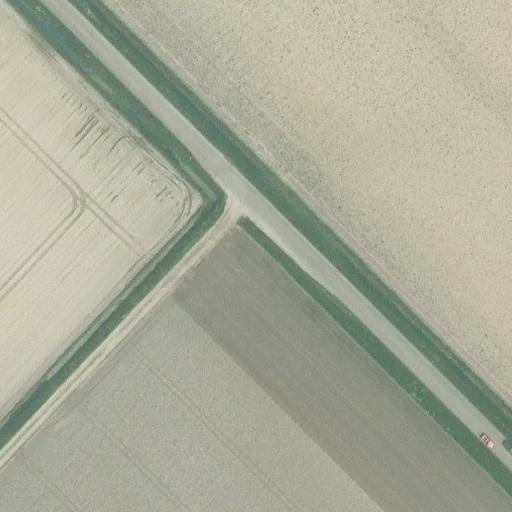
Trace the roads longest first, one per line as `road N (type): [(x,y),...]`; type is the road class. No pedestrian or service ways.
road 1 (unclassified): [(511,458),(54,0)]
road 2 (unknown): [(0,458),(250,195)]
